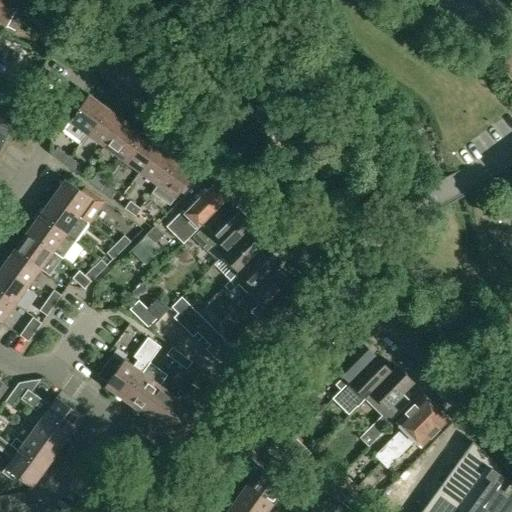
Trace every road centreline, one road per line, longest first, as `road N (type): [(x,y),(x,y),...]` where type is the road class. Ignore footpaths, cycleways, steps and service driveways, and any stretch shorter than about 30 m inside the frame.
road 1 (residential): [(107,417),(142,435),(158,477),(186,495),(344,289)]
road 2 (residential): [(344,289),(87,37)]
road 3 (residential): [(511,450),(344,289)]
road 4 (residential): [(0,196),(87,37)]
road 5 (residential): [(29,511),(107,417)]
